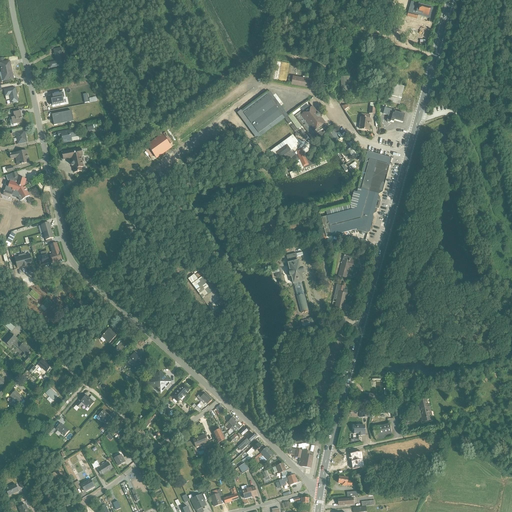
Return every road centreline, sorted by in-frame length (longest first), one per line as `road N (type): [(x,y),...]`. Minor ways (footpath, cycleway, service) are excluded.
road 1 (track): [(347,320),(320,435),(291,445),(254,416),(243,314),(180,207),(183,190),(203,179),(287,169)]
road 2 (residential): [(10,0),(71,260)]
road 3 (primary): [(347,378),(408,154)]
road 4 (residential): [(2,310),(157,447)]
road 5 (residential): [(71,260),(220,398)]
road 6 (unknown): [(171,159),(219,130),(255,87),(308,93),(337,112)]
road 7 (track): [(327,451),(511,410)]
road 8 (primary): [(408,154),(450,0)]
road 9 (track): [(351,133),(323,85),(333,0)]
road 10 (residential): [(220,398),(320,489)]
